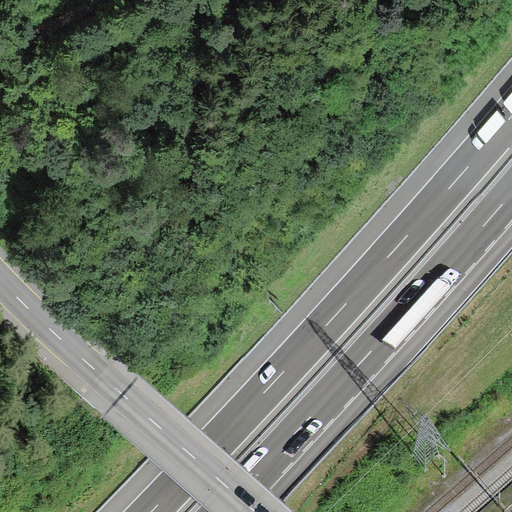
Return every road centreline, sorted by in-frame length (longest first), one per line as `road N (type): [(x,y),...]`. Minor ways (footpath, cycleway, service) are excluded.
road 1 (motorway): [(511,116),(151,511)]
road 2 (motorway): [(220,511),(511,193)]
road 3 (tertiary): [(0,278),(255,511)]
